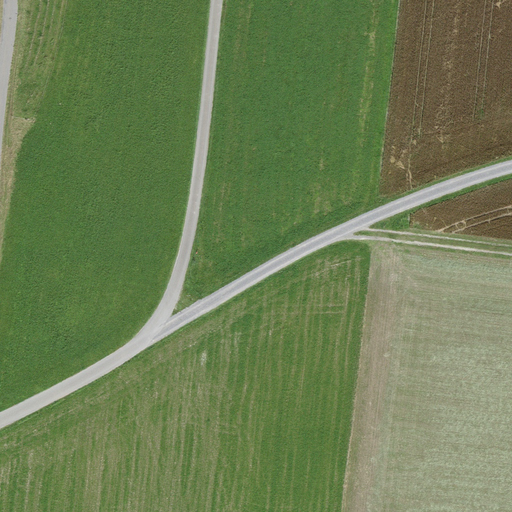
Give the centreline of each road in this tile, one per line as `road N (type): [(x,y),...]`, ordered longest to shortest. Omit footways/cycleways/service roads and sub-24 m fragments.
road 1 (track): [(511,166),(341,230),(163,333)]
road 2 (track): [(219,0),(194,216),(163,333)]
road 3 (track): [(163,333),(0,417)]
road 4 (track): [(511,255),(341,230)]
